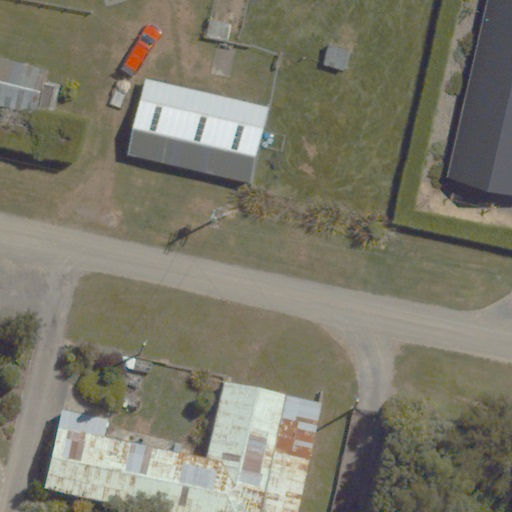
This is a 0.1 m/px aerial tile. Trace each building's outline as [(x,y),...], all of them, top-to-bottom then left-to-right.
[(511,0),(489,0),(457,169),(511,179),(511,0)] [(0,42),(0,122),(78,137),(86,91),(49,84),(55,53),(0,42)] [(273,90),(147,64),(130,147),(256,173),(273,90)] [(140,391),(72,374),(45,480),(174,511),(300,511),(330,394),(226,368),(204,455),(129,436),(140,391)] [(0,500),(12,446),(0,443),(0,500)]
